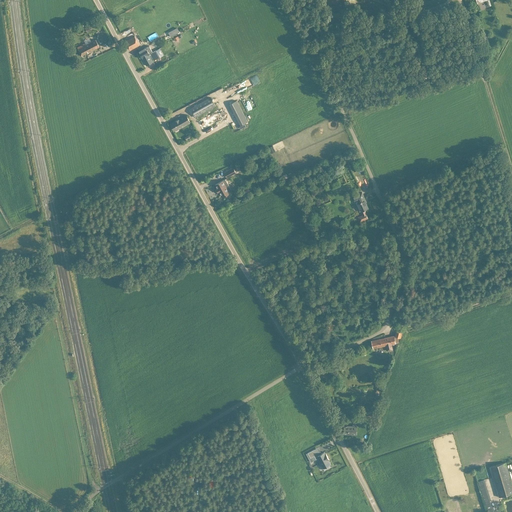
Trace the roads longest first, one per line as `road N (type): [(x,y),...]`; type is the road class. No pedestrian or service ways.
road 1 (unclassified): [(301,365),(384,330),(404,267),(318,52),(449,0)]
road 2 (unclassified): [(301,365),(95,0)]
road 3 (unclassified): [(121,475),(301,365)]
road 4 (track): [(98,490),(56,309)]
road 5 (track): [(459,0),(511,170)]
road 6 (unclassified): [(377,511),(301,365)]
road 7 (track): [(511,290),(384,330)]
